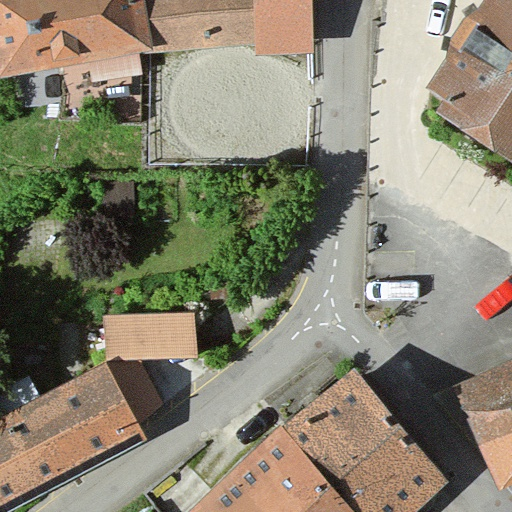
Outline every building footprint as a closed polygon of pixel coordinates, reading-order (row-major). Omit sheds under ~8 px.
[(114,0),(0,0),(0,80),(125,59),(114,0)] [(238,42),(235,0),(114,0),(125,59),(238,42)] [(304,50),(301,0),(235,0),(238,42),(239,53),(304,50)] [(511,0),(492,0),(424,105),(445,119),(439,128),(511,175),(511,0)] [(106,327),(107,366),(194,365),(194,326),(106,327)] [(511,488),(511,374),(460,396),(502,493),(511,488)] [(0,511),(135,441),(102,380),(0,434),(0,511)] [(416,511),(448,483),(357,383),(214,511),(416,511)]
